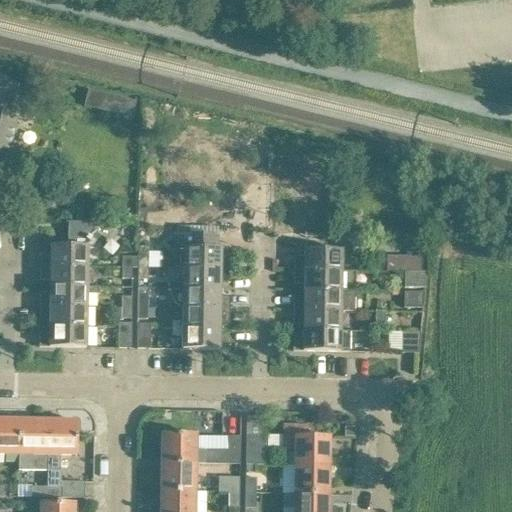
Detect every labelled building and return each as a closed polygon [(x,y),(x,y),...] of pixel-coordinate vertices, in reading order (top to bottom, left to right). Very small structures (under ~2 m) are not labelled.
[(0,171),(3,173),(16,121),(24,123),(25,119),(0,112),(0,171)] [(0,175),(0,192),(11,195),(15,180),(0,175)] [(255,209),(255,229),(270,230),(270,210),(255,209)] [(87,248),(76,248),(76,242),(87,242),(88,243),(91,240),(89,238),(95,230),(88,225),(110,226),(110,225),(85,224),(65,223),(65,225),(68,225),(67,247),(50,247),(50,254),(40,254),(40,268),(87,269),(87,248)] [(183,250),(183,270),(230,271),(230,257),(220,257),(220,250),(217,250),(217,237),(175,236),(175,250),(183,250)] [(294,258),(294,272),(341,273),(341,252),(304,251),(304,259),(294,258)] [(139,253),(138,269),(148,269),(148,253),(139,253)] [(404,256),(404,273),(421,273),(421,256),(404,256)] [(122,258),(121,269),(132,269),(132,259),(122,258)] [(386,274),(386,262),(376,262),(376,274),(386,274)] [(87,289),(87,288),(87,269),(40,268),(39,282),(49,282),(49,288),(87,289)] [(132,280),(132,269),(121,269),(121,280),(132,280)] [(148,280),(148,269),(138,269),(138,280),(148,280)] [(230,284),(230,271),(183,270),(183,283),(173,283),(173,290),(220,291),(220,284),(230,284)] [(341,273),(294,272),(294,285),(304,286),(303,293),(340,294),(354,294),(354,274),(341,273)] [(404,273),(404,289),(423,289),(423,273),(421,273),(404,273)] [(99,289),(87,288),(87,289),(49,288),(49,295),(39,295),(39,308),(86,309),(86,295),(99,296),(99,289)] [(138,289),(138,310),(147,310),(147,289),(138,289)] [(219,297),(220,291),(173,290),(171,290),(171,296),(175,304),(178,307),(182,308),(182,310),(229,311),(229,297),(219,297)] [(354,294),(340,294),(303,293),(303,299),(293,298),(293,312),(340,313),(354,313),(354,294)] [(423,309),(424,293),(404,293),(404,309),(423,309)] [(121,298),(121,309),(131,309),(131,298),(121,298)] [(86,329),(86,309),(39,308),(39,322),(49,322),(49,328),(86,329)] [(131,321),(131,309),(121,309),(121,321),(131,321)] [(147,321),(147,310),(138,310),(138,321),(147,321)] [(229,324),(229,311),(182,310),(182,323),(172,323),(172,330),(219,331),(219,324),(229,324)] [(340,333),(340,313),(293,312),(293,325),(303,326),(303,332),(340,333)] [(386,324),(386,313),(375,313),(375,324),(386,324)] [(131,350),(131,330),(131,325),(118,325),(118,350),(131,350)] [(149,351),(150,331),(150,326),(137,325),(137,350),(149,351)] [(86,349),(86,329),(49,328),(49,334),(39,334),(39,349),(86,349)] [(219,337),(219,331),(172,330),(172,337),(182,337),(182,351),(229,352),(229,337),(219,337)] [(350,333),(340,333),(303,332),(303,339),(293,338),(292,353),(349,354),(350,333)] [(418,355),(420,334),(401,334),(401,355),(418,355)] [(246,438),(245,466),(257,466),(262,466),(262,438),(263,418),(246,418),(246,438)] [(0,455),(18,457),(19,423),(5,423),(5,421),(0,421),(0,455)] [(46,472),(47,422),(33,422),(33,423),(19,423),(18,457),(18,472),(46,472)] [(61,422),(47,422),(46,472),(60,473),(60,457),(75,458),(76,423),(75,423),(75,424),(61,424),(61,422)] [(294,452),(294,467),(328,468),(328,454),(329,454),(329,439),(308,439),(308,428),(283,427),(283,452),(294,452)] [(161,451),(160,464),(196,464),(227,465),(228,451),(195,451),(195,438),(196,438),(196,437),(161,436),(161,437),(162,437),(162,451),(161,451)] [(228,451),(227,465),(239,466),(240,438),(228,437),(228,451)] [(160,464),(160,479),(161,479),(161,492),(195,493),(196,464),(160,464)] [(327,482),(328,468),(294,467),(293,496),(328,496),(329,482),(327,482)] [(218,479),(217,493),(227,493),(238,493),(238,479),(227,479),(218,479)] [(256,480),(244,480),(244,494),(255,494),(256,480)] [(61,488),(46,488),(46,499),(84,500),(84,484),(61,483),(61,488)] [(46,499),(46,488),(18,488),(18,499),(46,499)] [(160,507),(159,511),(194,511),(195,493),(161,492),(161,507),(160,507)] [(227,505),(227,510),(238,510),(238,493),(227,493),(227,505)] [(255,511),(255,494),(244,494),(243,511),(255,511)] [(328,510),(328,496),(293,496),(292,511),(326,511),(327,510),(328,510)]
